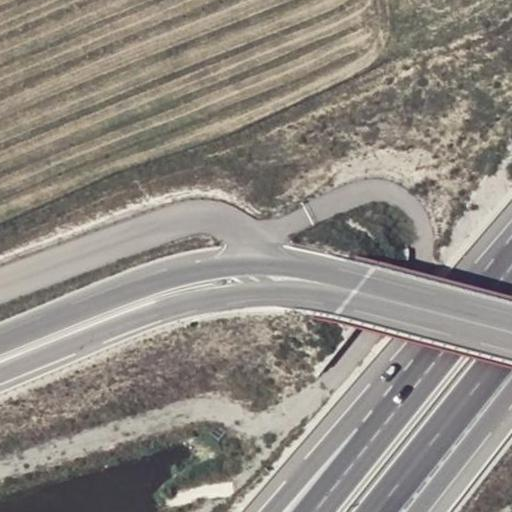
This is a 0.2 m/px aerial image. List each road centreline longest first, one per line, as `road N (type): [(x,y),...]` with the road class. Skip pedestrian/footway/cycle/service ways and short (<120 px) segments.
road 1 (unclassified): [(0,288),(201,215),(235,223),(250,264)]
road 2 (trunk): [(0,374),(163,308),(259,289)]
road 3 (trunk): [(250,264),(171,277),(0,345)]
road 4 (track): [(0,470),(198,409),(224,411)]
road 5 (trunk): [(511,258),(365,429)]
road 6 (trunk): [(391,511),(511,367)]
road 7 (track): [(326,387),(209,511)]
road 8 (tertiary): [(511,331),(355,290)]
road 9 (trunk): [(424,511),(511,386)]
